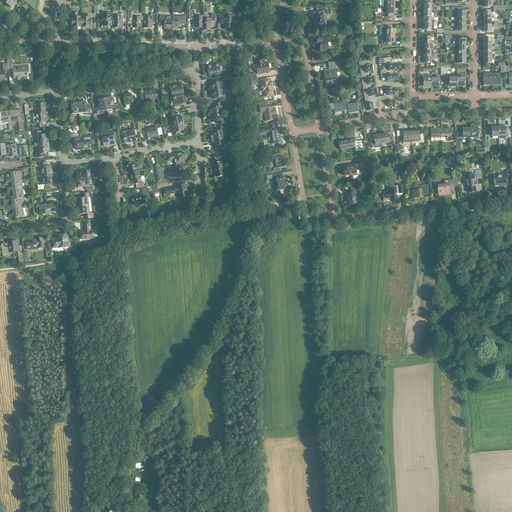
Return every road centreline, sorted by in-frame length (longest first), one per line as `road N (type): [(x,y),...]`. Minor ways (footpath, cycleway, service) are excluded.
road 1 (track): [(96,511),(124,459),(208,359),(277,203)]
road 2 (residential): [(335,219),(511,199)]
road 3 (residential): [(195,46),(53,42)]
road 4 (residential): [(56,91),(196,69)]
road 5 (residential): [(5,231),(62,225),(63,161)]
